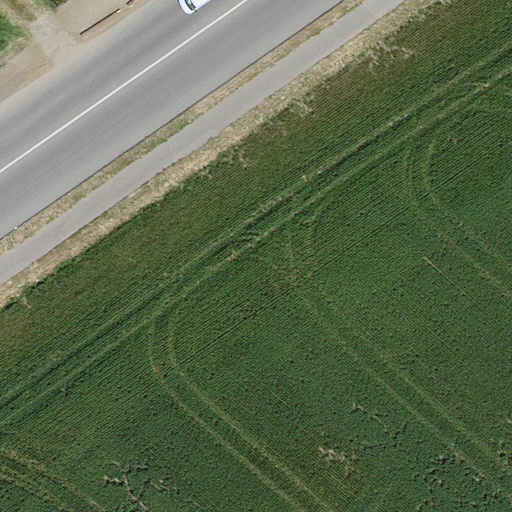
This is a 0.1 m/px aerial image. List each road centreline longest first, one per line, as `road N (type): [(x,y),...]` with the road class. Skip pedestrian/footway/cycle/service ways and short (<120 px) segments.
road 1 (secondary): [(246,0),(0,174)]
road 2 (track): [(108,96),(14,0)]
